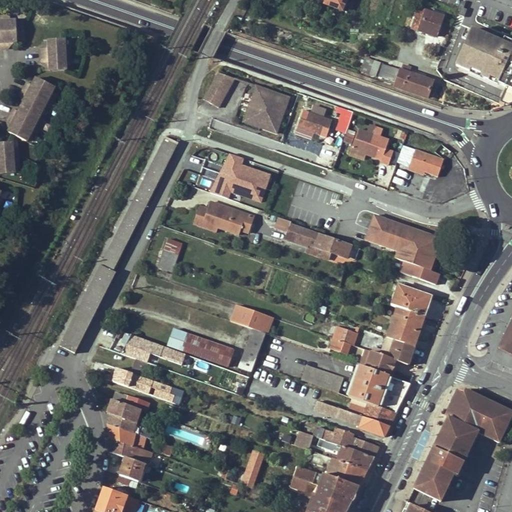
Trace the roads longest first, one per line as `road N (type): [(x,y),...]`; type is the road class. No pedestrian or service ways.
road 1 (residential): [(73,375),(180,152),(197,75),(233,0)]
road 2 (secondary): [(93,0),(420,115)]
road 3 (residential): [(493,192),(439,212),(335,178)]
road 4 (secondary): [(444,363),(369,511)]
road 5 (unknown): [(511,100),(450,82),(475,0)]
road 6 (residential): [(73,375),(94,439),(73,511)]
